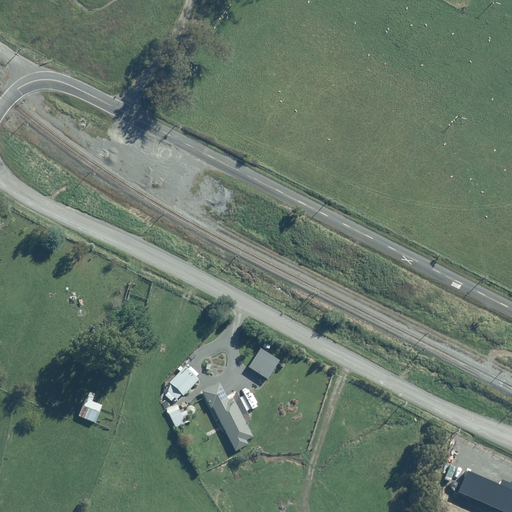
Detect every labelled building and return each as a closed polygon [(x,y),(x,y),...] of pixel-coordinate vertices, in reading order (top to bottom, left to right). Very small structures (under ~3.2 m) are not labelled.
[(273,368),(255,355),(246,368),(265,380),(273,368)] [(197,380),(183,367),(168,383),(182,396),(197,380)] [(227,402),(217,383),(199,392),(208,409),(210,408),(233,452),(246,445),(244,441),(250,437),(231,400),(227,402)] [(103,407),(87,400),(80,417),(96,424),(103,407)] [(183,423),(175,406),(165,410),(174,428),(183,423)]
